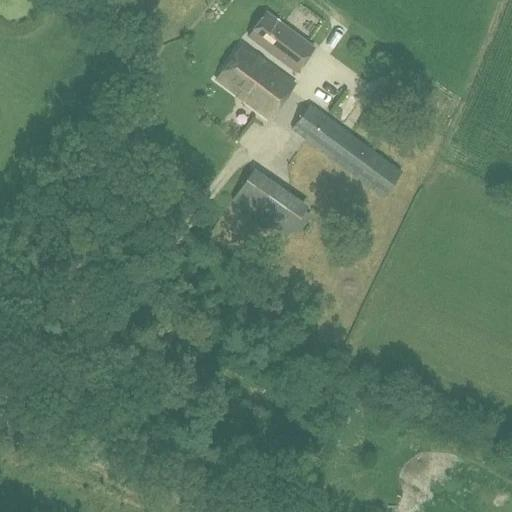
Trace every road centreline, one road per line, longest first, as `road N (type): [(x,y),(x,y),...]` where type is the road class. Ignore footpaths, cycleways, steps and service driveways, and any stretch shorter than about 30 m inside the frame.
road 1 (unclassified): [(206,511),(0,412)]
road 2 (unclassified): [(272,511),(355,336)]
